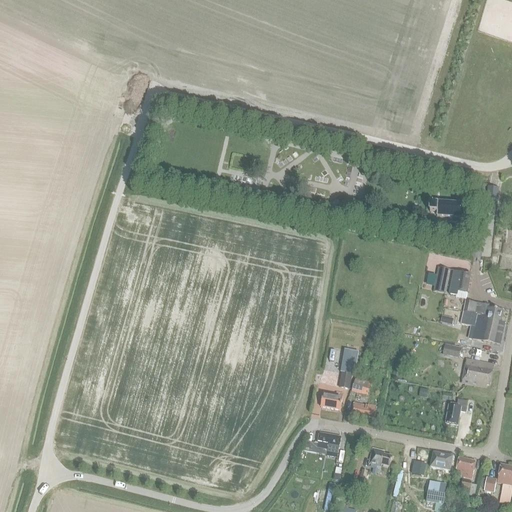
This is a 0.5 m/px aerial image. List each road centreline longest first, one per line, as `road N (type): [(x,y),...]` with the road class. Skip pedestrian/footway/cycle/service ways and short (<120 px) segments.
road 1 (unclassified): [(30,511),(42,468),(211,509),(247,509),(316,425),(490,455)]
road 2 (unclassified): [(490,455),(511,331)]
